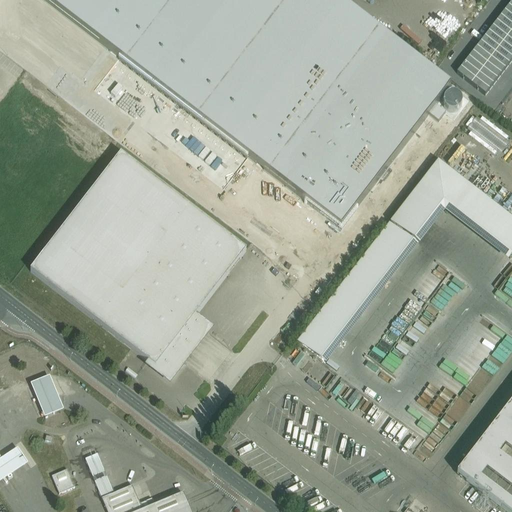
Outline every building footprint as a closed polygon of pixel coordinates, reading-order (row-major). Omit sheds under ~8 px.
[(336,0),(42,0),(341,231),(429,117),(438,124),(446,115),(436,107),(451,88),(336,0)] [(511,1),(456,74),(485,96),(511,61),(511,1)] [(472,118),(465,127),(470,131),(477,122),(472,118)] [(508,138),(482,118),(478,123),(504,143),(508,138)] [(471,132),(470,133),(468,136),(494,157),(498,152),(471,132)] [(196,317),(246,252),(120,156),(30,273),(145,362),(148,363),(144,368),(170,388),(179,375),(214,331),(196,317)] [(48,373),(29,381),(44,415),(62,407),(48,373)] [(511,511),(511,403),(456,475),(504,511),(511,511)] [(0,456),(0,479),(27,461),(16,446),(0,456)] [(74,489),(70,479),(67,471),(51,478),(59,496),(74,489)] [(104,473),(93,478),(95,483),(106,479),(104,473)] [(113,495),(101,500),(106,511),(189,511),(189,510),(183,496),(183,495),(154,507),(152,502),(150,501),(139,505),(132,487),(132,488),(113,495)]
